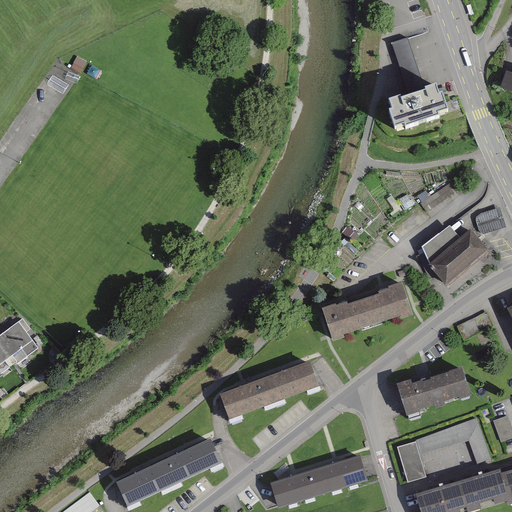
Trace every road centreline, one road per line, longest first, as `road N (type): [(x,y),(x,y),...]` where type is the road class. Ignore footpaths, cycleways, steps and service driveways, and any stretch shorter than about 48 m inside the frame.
road 1 (track): [(54,511),(240,366),(306,285),(358,177),(393,38)]
road 2 (track): [(272,0),(253,127),(212,213),(148,297),(0,409)]
road 3 (residential): [(200,511),(368,376)]
road 4 (residential): [(368,376),(511,275)]
road 5 (primary): [(461,53),(511,183)]
road 6 (residential): [(402,511),(368,376)]
